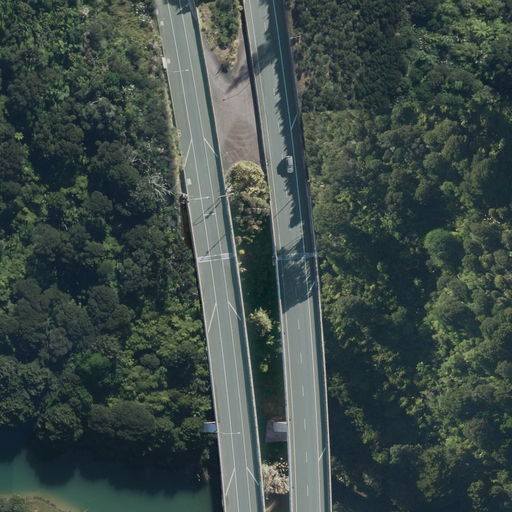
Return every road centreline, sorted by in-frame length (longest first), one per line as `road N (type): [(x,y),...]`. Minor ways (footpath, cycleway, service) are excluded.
road 1 (motorway): [(241,511),(214,256),(173,0)]
road 2 (motorway): [(262,0),(296,255),(306,511)]
